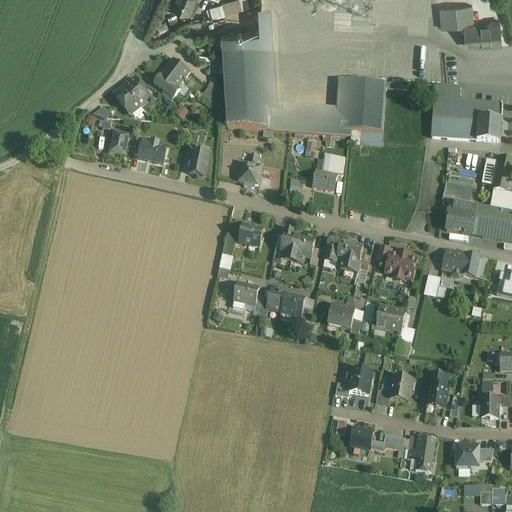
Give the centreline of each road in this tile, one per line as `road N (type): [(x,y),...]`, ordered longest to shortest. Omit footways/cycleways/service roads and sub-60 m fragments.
road 1 (residential): [(511,258),(70,162),(53,133)]
road 2 (residential): [(333,410),(453,434),(511,435)]
road 3 (residential): [(53,133),(115,80),(151,0)]
road 4 (unknown): [(124,63),(257,16)]
